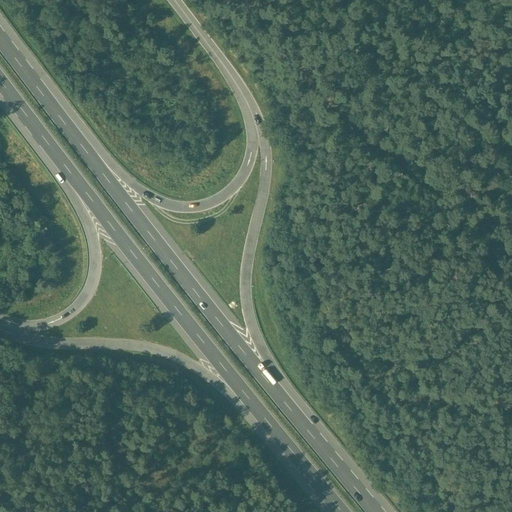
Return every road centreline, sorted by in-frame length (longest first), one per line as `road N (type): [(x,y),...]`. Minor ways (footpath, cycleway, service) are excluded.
road 1 (track): [(302,79),(448,197),(489,220),(511,269)]
road 2 (motorway): [(268,385),(91,160)]
road 3 (motorway): [(268,385),(245,291),(266,166),(256,130)]
road 4 (motorway): [(0,327),(47,345),(157,351),(240,389)]
road 5 (motorway): [(84,192),(240,389)]
road 6 (motorway): [(256,130),(235,188),(192,209),(159,203),(91,160)]
road 7 (motorway): [(84,192),(95,263),(88,294),(50,325),(0,327)]
road 8 (track): [(485,401),(420,400),(404,409),(436,452),(464,511)]
road 9 (motorway): [(374,511),(268,385)]
road 10 (motorway): [(240,389),(340,511)]
road 11 (motorway): [(173,0),(245,100),(256,130)]
road 12 (motorway): [(91,160),(0,39)]
road 13 (motorway): [(0,80),(84,192)]
